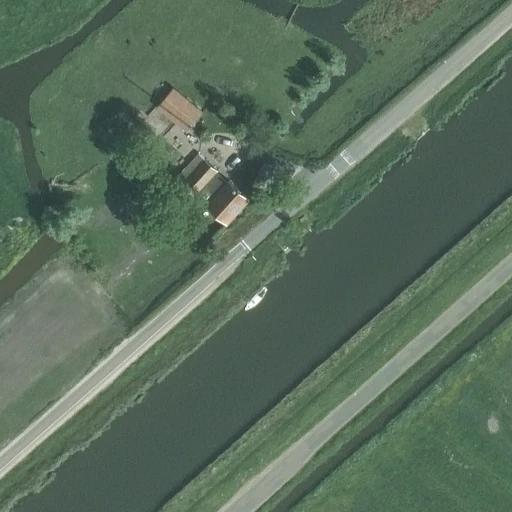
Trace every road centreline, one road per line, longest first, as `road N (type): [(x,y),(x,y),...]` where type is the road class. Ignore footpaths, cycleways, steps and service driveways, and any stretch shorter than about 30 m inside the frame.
road 1 (unclassified): [(0,463),(511,12)]
road 2 (tertiary): [(234,511),(511,265)]
